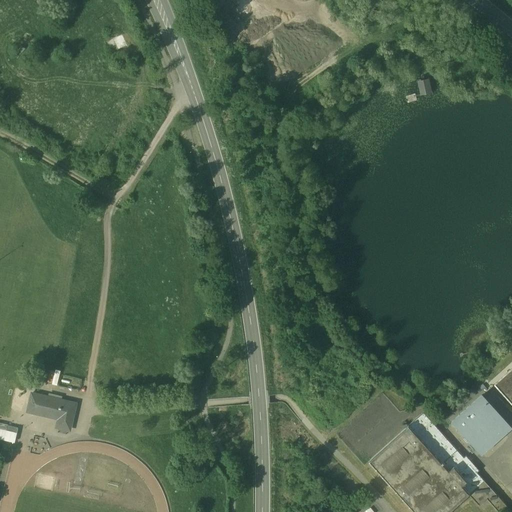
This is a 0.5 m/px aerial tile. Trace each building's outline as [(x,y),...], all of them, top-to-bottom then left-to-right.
[(118,49),(129,45),(124,33),(113,38),(118,49)] [(424,80),(418,82),(421,96),(432,94),(429,79),(424,80)] [(511,368),(495,384),(495,385),(511,404),(511,368)] [(76,403),(32,393),(28,411),(37,414),(38,412),(44,414),(43,415),(55,418),(56,415),(59,416),(57,425),(59,428),(68,430),(71,428),(76,403)] [(482,395),(453,421),(481,453),(505,432),(499,426),(504,421),(482,395)] [(424,412),(423,412),(408,426),(469,494),(484,481),(424,412)] [(17,426),(4,422),(0,421),(0,437),(14,441),(17,426)] [(469,494),(408,426),(368,461),(413,511),(449,511),(469,495),(469,494)] [(469,494),(469,495),(477,504),(484,497),(497,511),(502,511),(508,507),(484,481),(469,494)]
